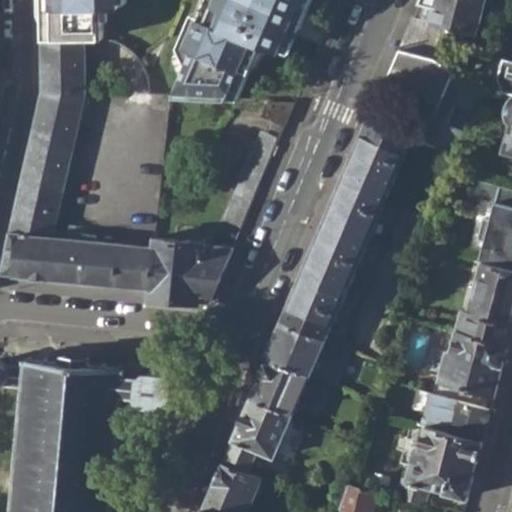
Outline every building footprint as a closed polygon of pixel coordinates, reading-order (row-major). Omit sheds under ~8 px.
[(43,0),(43,7),(49,7),(49,37),(88,39),(96,39),(102,39),(102,6),(119,5),(118,0),(43,0)] [(205,0),(181,56),(185,66),(175,95),(239,99),(262,44),(280,51),(281,48),(291,24),(299,28),(311,0),(205,0)] [(434,9),(429,24),(445,27),(477,36),(485,0),(487,0),(492,1),(492,0),(422,0),(420,5),(434,9)] [(436,58),(445,27),(429,24),(413,20),(401,49),(436,58)] [(291,24),(281,48),(289,51),(299,28),(291,24)] [(49,37),(44,37),(45,87),(88,89),(88,39),(49,37)] [(436,58),(401,49),(390,75),(425,90),(434,119),(421,147),(454,159),(463,133),(446,127),(454,107),(470,115),(480,84),(436,58)] [(1,274),(150,288),(155,246),(54,236),(88,89),(45,87),(9,240),(1,274)] [(265,114),(288,123),(297,101),(270,99),(265,114)] [(368,123),(285,322),(326,339),(352,349),(390,365),(421,247),(437,205),(392,185),(410,142),(368,123)] [(226,218),(244,225),(284,134),(265,127),(226,218)] [(511,186),(472,176),(468,193),(495,200),(490,219),(483,217),(477,239),(483,240),(478,261),(481,261),(511,269),(511,186)] [(157,237),(155,246),(150,288),(150,296),(178,298),(200,300),(200,298),(212,299),(235,247),(208,244),(207,241),(157,237)] [(464,309),(458,331),(509,343),(511,332),(511,269),(481,261),(469,310),(464,309)] [(285,322),(270,357),(312,373),(338,383),(352,349),(326,339),(285,322)] [(496,392),(509,343),(458,331),(449,328),(442,354),(447,355),(441,379),(496,392)] [(270,357),(253,396),(295,414),(312,373),(270,357)] [(111,511),(123,395),(138,397),(144,404),(164,406),(172,400),(174,380),(167,372),(147,370),(140,376),(125,375),(125,369),(27,359),(26,366),(9,364),(8,363),(4,361),(0,359),(0,386),(1,387),(5,385),(7,384),(25,386),(12,511),(111,511)] [(484,441),(492,408),(460,400),(433,393),(427,413),(425,413),(423,424),(425,425),(437,427),(484,441)] [(253,396),(225,460),(249,471),(259,450),(276,457),(295,414),(253,396)] [(158,421),(150,417),(141,434),(148,438),(158,421)] [(469,497),(484,441),(437,427),(425,425),(419,450),(413,448),(399,496),(425,503),(431,483),(443,487),(442,490),(469,497)] [(225,460),(204,509),(210,511),(250,511),(265,478),(249,471),(225,460)] [(341,506),(363,511),(384,511),(390,494),(348,484),(341,506)]
